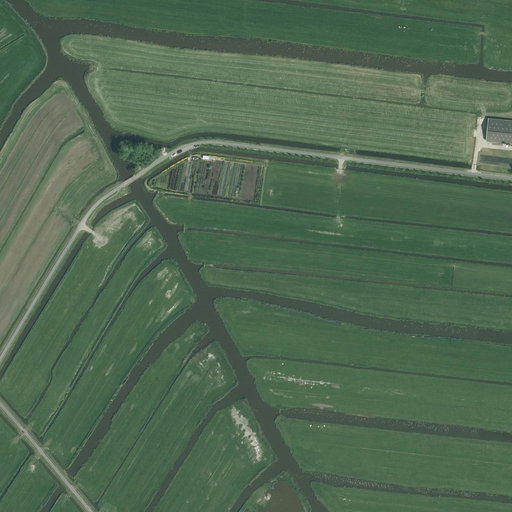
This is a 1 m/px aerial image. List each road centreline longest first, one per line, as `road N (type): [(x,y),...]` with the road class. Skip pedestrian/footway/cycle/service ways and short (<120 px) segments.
road 1 (unclassified): [(0,358),(100,200),(186,145),(511,178)]
road 2 (unclassified): [(90,511),(0,404)]
